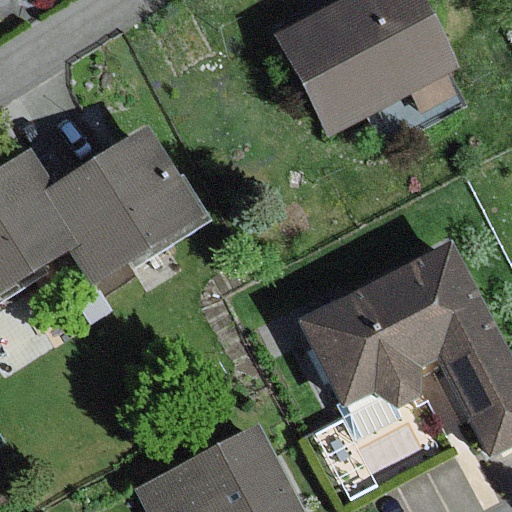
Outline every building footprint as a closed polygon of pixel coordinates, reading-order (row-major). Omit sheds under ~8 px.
[(415,0),(350,0),(273,43),(323,143),(368,121),(382,149),(466,103),(415,0)] [(144,133),(43,195),(78,252),(100,290),(202,228),(144,133)] [(22,161),(0,174),(0,299),(78,252),(43,195),(22,161)] [(511,377),(448,249),(293,326),(339,418),(374,401),(378,411),(392,416),(416,405),(416,378),(437,368),(484,462),(511,447),(511,377)] [(96,292),(73,307),(86,328),(109,313),(96,292)] [(296,511),(255,432),(136,494),(145,511),(296,511)]
